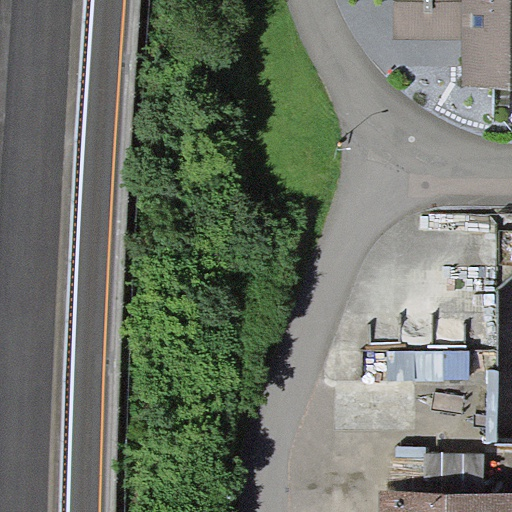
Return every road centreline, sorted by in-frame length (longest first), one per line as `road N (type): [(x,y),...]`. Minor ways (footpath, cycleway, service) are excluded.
road 1 (motorway): [(47,511),(47,346),(69,0)]
road 2 (residential): [(277,511),(298,394),(354,229),(409,158)]
road 3 (residential): [(315,0),(348,85),(409,158)]
